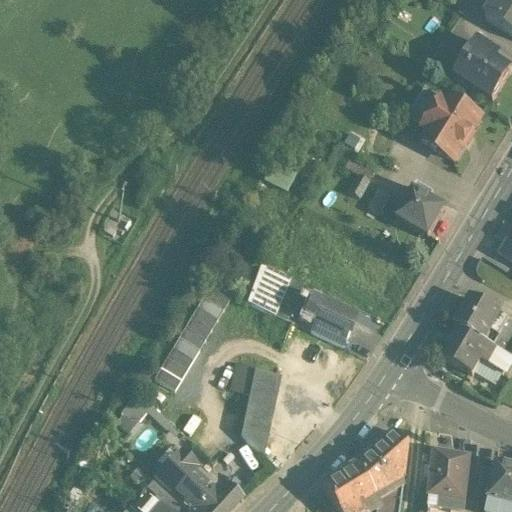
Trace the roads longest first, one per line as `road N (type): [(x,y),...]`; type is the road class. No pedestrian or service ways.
road 1 (track): [(0,465),(88,301),(80,248),(92,222),(205,108),(269,0)]
road 2 (secondary): [(381,385),(511,174)]
road 3 (secondary): [(273,511),(381,385)]
road 4 (residential): [(381,385),(511,430)]
